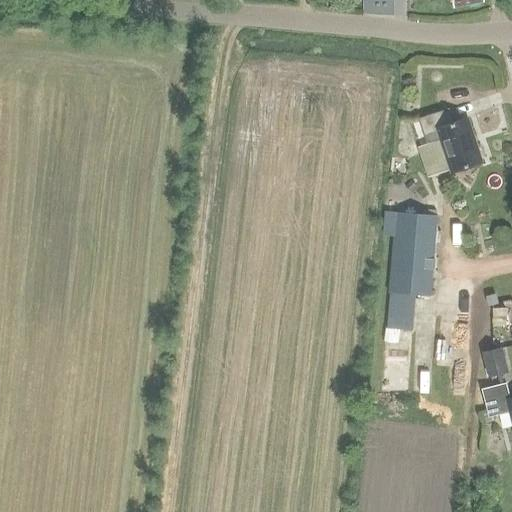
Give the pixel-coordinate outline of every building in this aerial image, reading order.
[(438,132),(452,173),(482,164),(468,120),(453,125),(449,111),(420,120),(425,136),(438,132)] [(416,296),(431,297),(438,217),(389,213),(387,235),(396,236),(389,328),(413,330),(416,296)] [(489,306),(498,304),(495,295),(487,298),(489,306)] [(494,352),(483,354),(489,378),(508,373),(502,349),(501,350),(494,352)] [(507,384),(482,390),(489,418),(511,412),(511,418),(511,399),(511,400),(507,384)]
